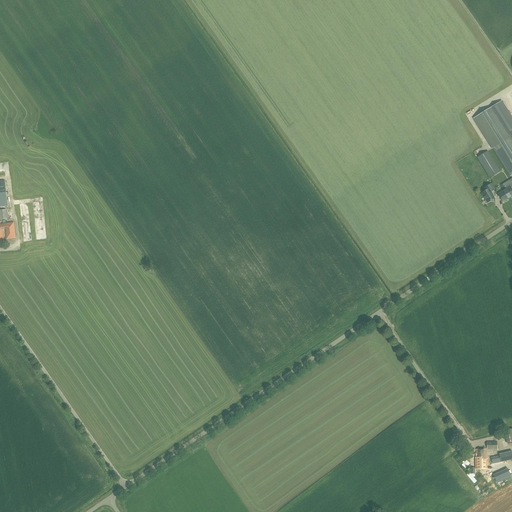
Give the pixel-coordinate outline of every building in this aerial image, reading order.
[(511,116),(503,101),(473,119),(491,148),(511,136),(511,135),(511,116)] [(511,137),(511,136),(491,148),(492,149),(493,148),(511,177),(511,137)] [(490,178),(500,171),(487,151),(477,157),(490,178)] [(507,189),(498,194),(503,202),(510,198),(511,196),(511,189),(511,188),(511,186),(511,178),(504,184),(507,189)] [(487,203),(494,199),(492,195),(493,195),(491,192),(494,190),(491,184),(484,188),(486,191),(481,193),(485,200),(485,199),(487,203)] [(0,224),(0,239),(4,239),(2,229),(5,229),(7,239),(16,238),(14,223),(0,224)] [(476,466),(486,466),(486,459),(486,449),(476,449),(476,457),(475,457),(476,466)] [(493,463),(511,459),(511,451),(499,454),(500,456),(491,458),(493,463)] [(497,482),(511,476),(508,469),(494,475),(497,482)]
